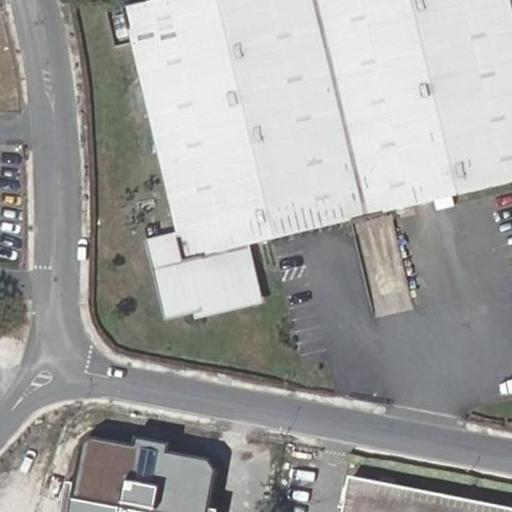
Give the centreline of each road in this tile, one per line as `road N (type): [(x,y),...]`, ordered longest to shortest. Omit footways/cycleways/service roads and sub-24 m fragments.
road 1 (unknown): [(387,434),(335,301),(336,269),(351,250),(380,240),(415,243),(439,257),(447,280),(429,442)]
road 2 (unclassified): [(60,347),(113,380),(511,458)]
road 3 (unclassified): [(51,84),(60,347)]
